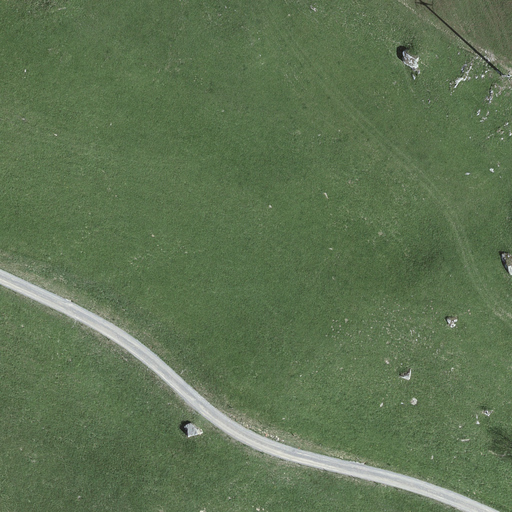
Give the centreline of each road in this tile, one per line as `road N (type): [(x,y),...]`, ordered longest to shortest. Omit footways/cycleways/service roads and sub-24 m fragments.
road 1 (track): [(0,276),(100,324),(268,448),(426,488),(485,511)]
road 2 (trunk): [(0,131),(160,511)]
